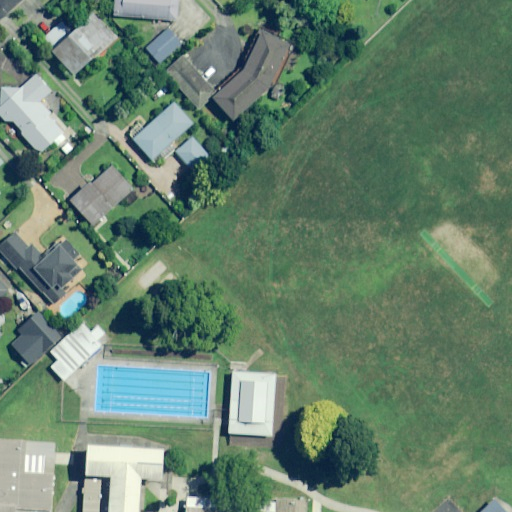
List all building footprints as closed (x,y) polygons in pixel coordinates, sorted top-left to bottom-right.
[(177,0),(114,0),(113,16),(176,21),(177,0)] [(116,39),(94,14),(73,32),(64,21),(42,40),(74,76),(116,39)] [(182,45),(168,29),(146,49),(161,65),(182,45)] [(290,44),(262,31),(245,69),(213,99),(232,120),(269,90),(290,44)] [(216,92),(184,55),(166,72),(198,108),(216,92)] [(0,98),(0,116),(8,125),(11,122),(41,154),(54,143),(58,148),(69,138),(38,105),(53,91),(37,74),(21,89),(2,87),(0,98)] [(193,123),(175,103),(134,139),(152,160),(193,123)] [(211,158),(193,138),(176,152),(194,172),(211,158)] [(133,189),(112,166),(92,184),(91,183),(71,200),(94,225),(133,189)] [(41,261),(15,233),(0,246),(0,251),(17,270),(19,268),(53,304),(66,292),(63,288),(82,270),(59,245),(41,261)] [(132,268),(118,254),(111,260),(125,274),(132,268)] [(61,336),(39,311),(18,330),(22,335),(13,343),(31,363),(61,336)] [(48,367),(62,382),(102,345),(81,323),(49,352),(56,360),(48,367)] [(277,374),(232,372),(228,435),(273,437),(277,374)] [(73,402),(60,402),(60,415),(73,416),(73,402)] [(27,441),(0,439),(0,511),(55,511),(58,477),(25,475),(27,441)] [(171,452),(89,450),(87,511),(142,511),(143,482),(170,482),(171,452)] [(197,511),(180,511),(179,511),(304,511),(305,498),(277,497),(276,511),(197,511)] [(506,511),(494,500),(481,511),(506,511)]
